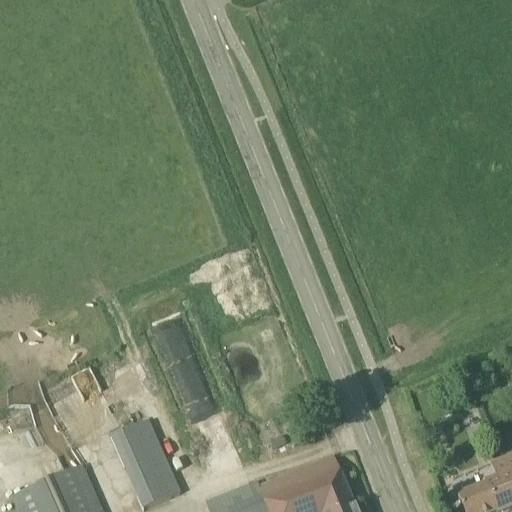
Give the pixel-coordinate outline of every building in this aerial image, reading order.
[(505,408),(511,404),(511,386),(498,393),(500,398),(505,408)] [(145,511),(180,497),(147,424),(111,440),(142,511),(145,511)] [(210,464),(235,455),(224,426),(199,436),(210,464)] [(506,511),(511,510),(511,458),(491,467),(496,480),(484,485),(485,487),(456,498),(462,511),(506,511)] [(355,511),(334,459),(260,490),(267,511),(355,511)] [(16,511),(101,511),(82,467),(11,498),(16,511)]
